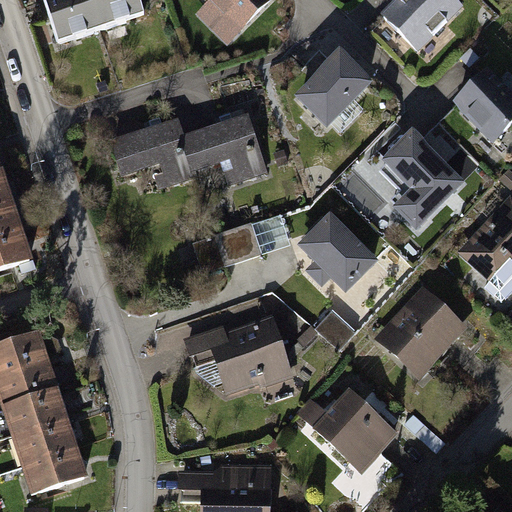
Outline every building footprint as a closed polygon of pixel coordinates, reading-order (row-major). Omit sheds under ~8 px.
[(44,0),(60,52),(103,39),(90,0),(44,0)] [(90,0),(103,39),(146,25),(138,0),(90,0)] [(278,5),(273,0),(196,0),(206,10),(195,21),(229,54),(278,5)] [(463,15),(448,0),(403,0),(381,23),(419,60),(463,15)] [(366,80),(334,48),(290,95),(321,125),(366,80)] [(511,97),(486,74),(452,110),(494,150),(511,130),(511,97)] [(265,182),(245,122),(182,143),(194,179),(218,172),(226,195),(265,182)] [(176,126),(105,150),(117,187),(153,175),(159,193),(195,181),(194,179),(182,143),(176,126)] [(466,194),(412,138),(381,167),(409,196),(390,214),(417,241),(466,194)] [(0,180),(9,178),(0,151),(0,180)] [(0,180),(0,213),(19,207),(9,178),(0,180)] [(511,202),(510,201),(458,258),(486,283),(480,290),(502,310),(511,298),(511,202)] [(0,213),(0,245),(28,236),(19,207),(0,213)] [(379,269),(331,218),(296,250),(344,301),(379,269)] [(263,262),(253,230),(215,242),(225,274),(263,262)] [(0,245),(0,277),(38,265),(28,236),(0,245)] [(421,387),(469,335),(425,294),(377,346),(421,387)] [(288,320),(277,323),(285,346),(295,342),(288,320)] [(354,341),(329,320),(315,336),(339,357),(354,341)] [(211,358),(226,402),(289,380),(269,321),(225,336),(223,331),(182,344),(189,365),(211,358)] [(0,352),(0,384),(52,367),(43,338),(0,352)] [(0,384),(0,407),(3,416),(62,396),(52,367),(0,384)] [(292,424),(357,480),(393,439),(363,413),(367,409),(347,392),(324,417),(309,404),(292,424)] [(3,416),(13,445),(72,425),(62,396),(3,416)] [(13,445),(22,474),(82,454),(72,425),(13,445)] [(22,474),(32,503),(92,483),(82,454),(22,474)] [(200,511),(269,511),(271,471),(202,468),(202,476),(179,475),(178,499),(201,500),(200,511)]
